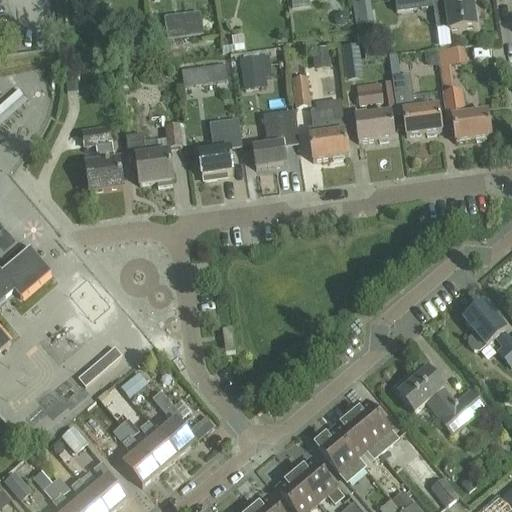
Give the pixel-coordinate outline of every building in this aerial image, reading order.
[(87,13),(84,0),(68,0),(71,15),(87,13)] [(425,10),(424,0),(394,0),(397,14),(425,10)] [(444,6),(432,7),(436,31),(449,30),(450,33),(475,30),(471,0),(452,0),(444,1),(444,6)] [(26,40),(5,49),(14,68),(34,60),(26,40)] [(473,65),(470,49),(441,54),(447,89),(458,87),(455,68),(473,65)] [(314,73),(330,71),(328,50),(312,52),(314,73)] [(242,83),(271,79),(269,58),(239,62),(242,83)] [(224,66),(181,72),(183,88),(227,82),(224,66)] [(67,94),(78,93),(76,72),(65,73),(67,94)] [(442,133),(438,108),(414,112),(409,77),(391,80),(397,116),(402,115),(406,139),(426,136),(427,138),(437,136),(436,134),(442,133)] [(304,81),(290,83),(295,112),(309,110),(304,81)] [(0,130),(30,102),(20,92),(0,111),(0,130)] [(359,110),(383,106),(381,92),(357,95),(359,110)] [(490,140),(487,115),(464,118),(460,94),(442,96),(446,122),(451,121),(455,145),(475,142),(476,144),(485,143),(485,140),(490,140)] [(342,160),(348,159),(339,104),(313,108),(314,114),(309,115),(312,131),(307,132),(312,165),(333,162),(333,164),(343,162),(342,160)] [(282,147),(297,144),(293,115),(262,119),(266,148),(252,150),(255,171),(285,167),(282,147)] [(389,143),(388,141),(394,140),(390,115),(354,121),(358,146),(379,142),(379,145),(389,143)] [(229,152),(242,149),(237,121),(210,126),(214,152),(198,154),(202,180),(203,180),(204,184),(217,182),(216,178),(233,175),(229,152)] [(167,151),(181,149),(178,127),(164,129),(167,151)] [(88,194),(122,189),(119,164),(114,165),(111,145),(106,146),(104,132),(81,135),(84,150),(96,148),(98,166),(85,168),(88,194)] [(172,184),(168,156),(158,157),(156,143),(144,144),(143,137),(126,139),(128,162),(135,161),(139,188),(156,186),(157,191),(171,189),(170,184),(172,184)] [(35,170),(26,175),(38,197),(47,192),(35,170)] [(0,331),(0,303),(14,292),(19,299),(50,274),(30,249),(1,273),(0,272),(0,353),(11,344),(0,331)] [(480,354),(486,348),(486,349),(496,341),(503,349),(497,354),(511,370),(511,342),(511,343),(504,334),(505,332),(483,306),(463,322),(475,336),(469,341),(469,347),(474,353),(480,354)] [(232,331),(222,332),(222,335),(222,340),(225,356),(235,355),(232,331)] [(479,418),(488,411),(473,393),(457,407),(456,406),(455,407),(442,392),(443,391),(437,384),(441,380),(432,369),(417,382),(411,375),(393,391),(414,416),(427,404),(441,420),(439,421),(452,437),(477,416),(479,418)] [(98,378),(91,370),(78,381),(85,389),(98,378)] [(139,376),(121,391),(129,401),(147,387),(139,376)] [(265,400),(276,390),(269,382),(258,392),(265,400)] [(181,403),(172,410),(160,395),(152,402),(172,426),(158,437),(178,459),(196,444),(180,425),(191,415),(181,403)] [(398,441),(366,404),(349,418),(380,455),(398,441)] [(374,461),(380,455),(349,418),(333,432),(357,461),(357,460),(367,452),(374,461)] [(121,429),(131,440),(137,435),(128,423),(121,429)] [(141,452),(160,474),(178,459),(158,437),(148,424),(139,431),(150,444),(141,452)] [(141,452),(131,440),(121,429),(114,435),(123,445),(122,447),(132,459),(123,467),(142,489),(160,474),(141,452)] [(61,441),(74,456),(86,446),(74,431),(61,441)] [(347,484),(364,469),(357,460),(357,461),(333,432),(315,446),(347,484)] [(429,474),(435,469),(420,453),(415,458),(429,474)] [(311,462),(293,476),(317,505),(328,497),(335,505),(342,499),(311,462)] [(90,496),(103,511),(115,511),(127,503),(110,483),(114,480),(103,467),(95,473),(104,484),(90,496)] [(21,505),(32,495),(16,475),(4,485),(21,505)] [(309,511),(317,505),(293,476),(277,490),(294,511),(309,511)] [(446,509),(459,499),(444,480),(431,490),(446,509)] [(52,487),(61,498),(68,492),(59,481),(52,487)] [(72,511),(73,511),(103,511),(90,496),(79,483),(70,490),(81,503),(72,511)] [(61,498),(52,487),(45,493),(54,504),(52,505),(58,511),(73,511),(72,511),(61,498)] [(277,511),(267,499),(251,511),(277,511)]
